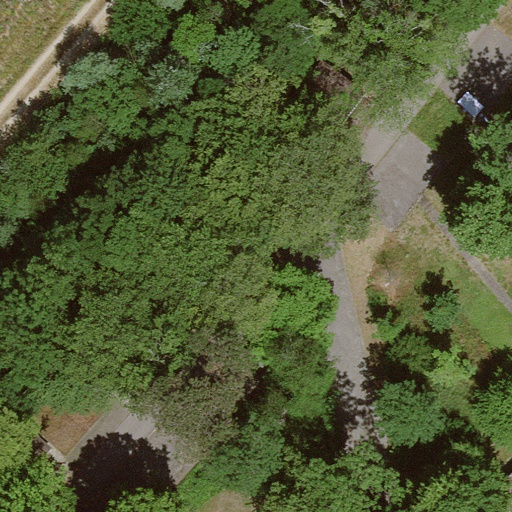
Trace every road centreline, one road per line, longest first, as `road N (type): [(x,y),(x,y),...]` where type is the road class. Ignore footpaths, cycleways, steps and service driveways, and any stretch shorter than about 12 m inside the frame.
road 1 (residential): [(59,511),(271,273),(481,0)]
road 2 (track): [(0,127),(105,0)]
